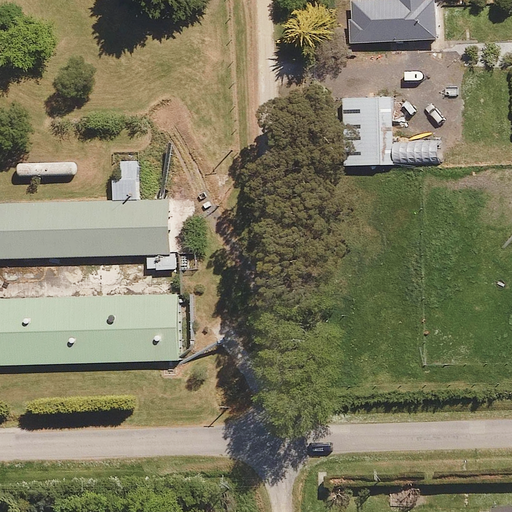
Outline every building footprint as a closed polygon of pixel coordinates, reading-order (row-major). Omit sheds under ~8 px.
[(425,0),(401,0),(401,2),(351,4),(353,45),(439,42),(437,3),(426,3),(425,0)] [(395,167),(394,99),(346,101),(347,168),(395,167)] [(77,164),(19,166),(20,179),(77,177),(77,164)] [(176,203),(0,207),(0,264),(178,260),(176,203)] [(0,304),(0,368),(184,364),(182,300),(0,304)]
